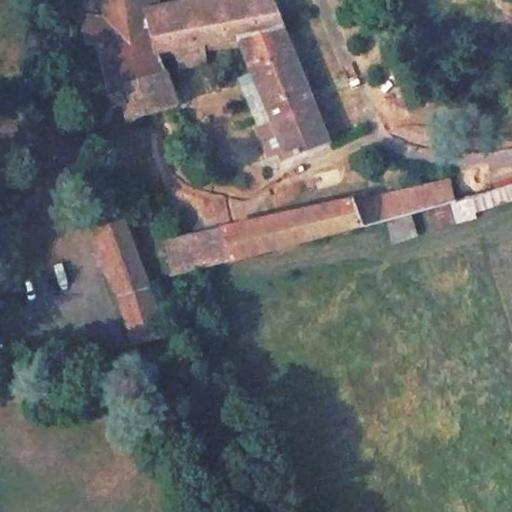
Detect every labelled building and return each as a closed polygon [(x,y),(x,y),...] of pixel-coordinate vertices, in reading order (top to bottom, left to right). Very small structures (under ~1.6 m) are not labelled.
[(338,165),(270,0),(257,0),(166,17),(164,0),(109,0),(114,42),(94,40),(98,67),(111,67),(127,130),(134,128),(142,146),(189,128),(169,77),(201,69),(250,62),(263,95),(284,144),(272,149),(269,150),(281,178),(295,172),(300,181),(338,165)] [(284,144),(263,95),(250,100),(272,149),(284,144)] [(219,183),(210,149),(196,153),(203,187),(219,183)] [(457,204),(449,179),(336,203),(343,233),(457,204)] [(465,223),(488,205),(479,193),(456,211),(465,223)] [(149,292),(113,200),(84,211),(119,306),(132,362),(166,352),(149,292)] [(343,233),(336,203),(167,238),(174,278),(343,233)] [(392,243),(419,240),(417,221),(390,224),(392,243)]
